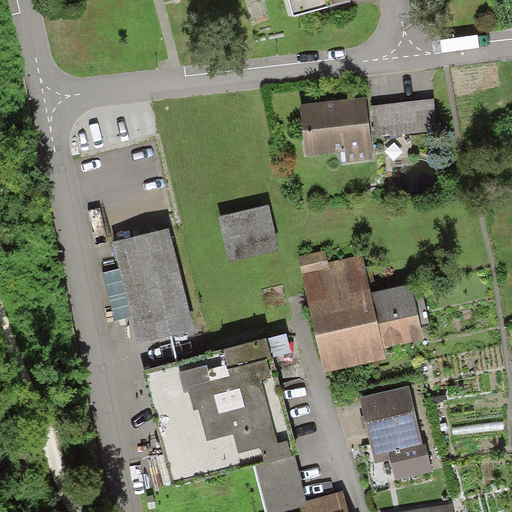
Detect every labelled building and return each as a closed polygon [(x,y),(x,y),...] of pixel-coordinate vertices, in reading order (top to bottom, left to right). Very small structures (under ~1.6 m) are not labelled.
[(288,0),(293,15),(345,0),(288,0)] [(332,102),(300,105),(305,156),(340,152),(341,163),(372,159),(366,98),(332,102)] [(431,100),(371,107),(375,138),(434,131),(431,100)] [(269,209),(221,218),(230,263),(278,253),(269,209)] [(117,244),(140,342),(192,330),(169,232),(117,244)] [(325,373),(385,361),(382,349),(370,297),(362,257),(329,264),(326,252),(300,258),(304,274),(311,310),(325,373)] [(410,288),(370,297),(382,349),(422,340),(410,288)] [(142,371),(173,489),(256,467),(295,458),(299,456),(295,441),(273,359),(293,354),(288,334),(267,340),(267,338),(142,371)] [(397,480),(432,472),(427,447),(423,448),(409,389),(361,400),(366,422),(372,447),(365,448),(375,491),(389,488),(387,478),(396,476),(397,480)] [(295,458),(256,467),(267,511),(287,511),(300,509),(307,506),(306,501),(295,458)] [(300,511),(349,511),(344,491),(306,501),(307,506),(300,509),(300,511)]
